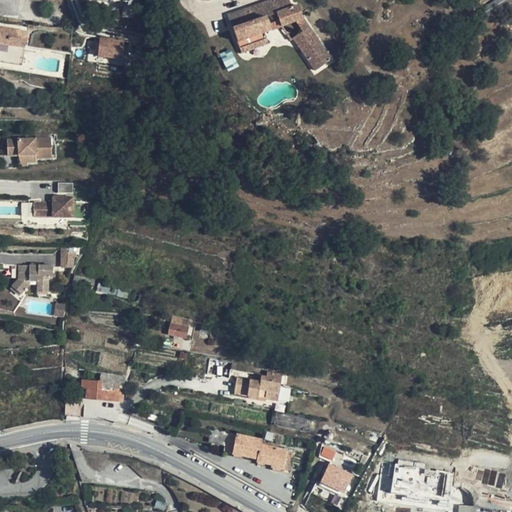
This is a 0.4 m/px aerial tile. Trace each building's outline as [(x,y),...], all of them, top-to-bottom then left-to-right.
[(292,7),(289,0),(271,0),(228,15),(241,53),(268,43),(264,32),(296,21),(303,32),(293,38),(316,71),(331,60),(303,18),(298,5),(292,7)] [(511,1),(511,0),(494,0),(482,8),(488,17),(511,1)] [(27,32),(0,27),(0,61),(22,65),(25,47),(27,32)] [(98,37),(98,59),(129,60),(130,38),(98,37)] [(52,158),(51,138),(7,140),(8,156),(19,155),(19,158),(26,158),(27,162),(36,162),(36,158),(52,158)] [(71,177),(57,177),(57,189),(72,190),(72,178),(71,177)] [(71,213),(71,193),(52,193),(52,199),(34,198),(33,213),(71,213)] [(73,267),(76,248),(61,248),(61,268),(73,267)] [(30,265),(19,265),(19,279),(12,286),(21,294),(29,285),(30,279),(37,279),(37,291),(49,292),(49,277),(53,276),(53,266),(30,265)] [(511,294),(511,272),(475,279),(478,299),(511,294)] [(366,281),(356,278),(353,288),(363,291),(366,281)] [(511,294),(478,299),(482,322),(511,318),(511,294)] [(65,304),(56,303),(54,316),(64,318),(65,304)] [(190,320),(172,316),(168,334),(186,339),(190,320)] [(511,318),(482,322),(482,330),(495,351),(511,348),(511,318)] [(511,365),(511,354),(496,360),(500,369),(511,365)] [(511,376),(511,366),(500,371),(502,380),(511,376)] [(282,375),(267,372),(266,377),(261,376),(260,381),(236,378),(234,393),(278,401),(282,375)] [(124,388),(125,377),(102,373),(101,381),(82,379),(81,388),(86,388),(86,399),(94,399),(95,388),(115,390),(115,387),(124,388)] [(94,399),(114,401),(115,393),(123,394),(124,388),(115,387),(115,390),(95,388),(94,399)] [(115,393),(114,401),(123,402),(123,397),(123,394),(115,393)] [(227,401),(194,395),(192,410),(315,433),(317,419),(227,401)] [(81,400),(68,399),(67,415),(80,417),(81,400)] [(228,432),(212,428),(209,442),(225,445),(228,432)] [(236,434),(228,432),(225,445),(224,452),(232,454),(236,434)] [(263,440),(236,434),(232,454),(257,459),(256,461),(271,464),(271,467),(283,470),(284,469),(288,450),(262,445),(263,440)] [(511,450),(469,440),(459,471),(511,484),(511,450)] [(323,445),(319,456),(332,462),(337,450),(323,445)] [(295,452),(288,450),(284,469),(291,470),(295,452)] [(353,474),(329,464),(320,481),(345,493),(353,474)] [(511,511),(511,490),(476,482),(457,475),(442,469),(426,466),(419,495),(441,505),(462,509),(466,510),(466,509),(493,511),(511,511)] [(381,491),(391,491),(391,475),(381,475),(381,491)]
